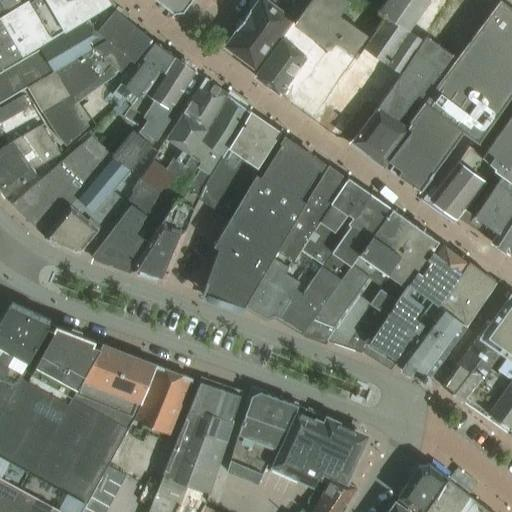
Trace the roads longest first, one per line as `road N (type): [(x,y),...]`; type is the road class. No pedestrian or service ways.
road 1 (residential): [(406,425),(414,406),(381,379),(74,267),(27,237)]
road 2 (residential): [(5,275),(406,425)]
road 3 (residential): [(511,498),(406,425)]
